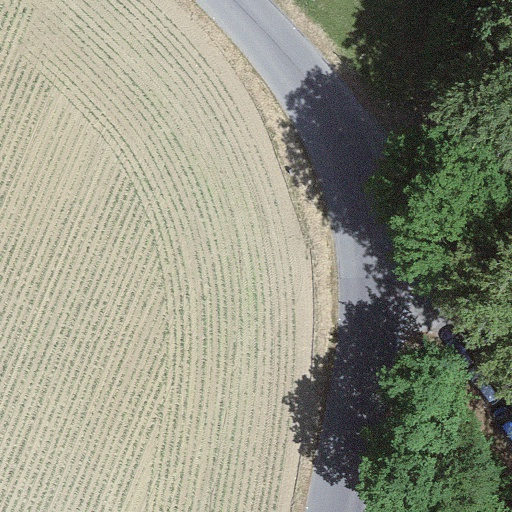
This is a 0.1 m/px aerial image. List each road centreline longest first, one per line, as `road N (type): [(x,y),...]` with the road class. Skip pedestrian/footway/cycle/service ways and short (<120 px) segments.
road 1 (tertiary): [(382,244),(341,130),(301,70),(231,0)]
road 2 (tertiary): [(331,511),(382,244)]
road 3 (unclassified): [(511,387),(466,315),(382,244)]
